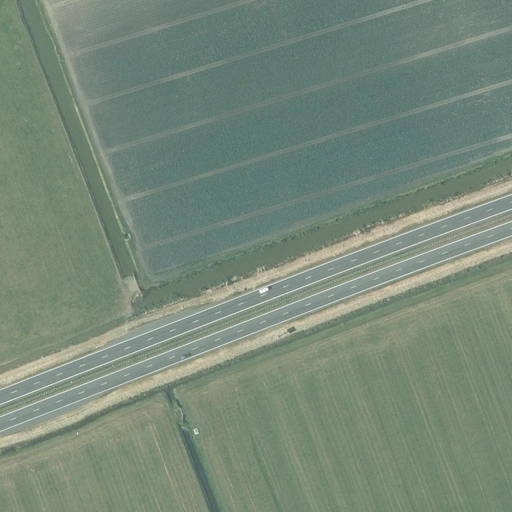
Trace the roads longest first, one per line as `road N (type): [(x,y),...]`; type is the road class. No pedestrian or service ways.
road 1 (trunk): [(511,202),(0,398)]
road 2 (trunk): [(0,424),(511,229)]
